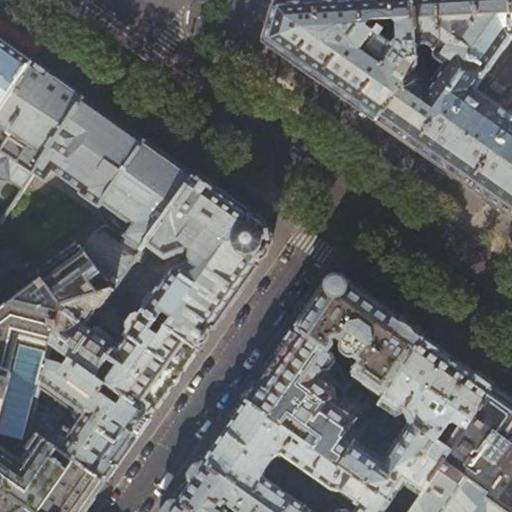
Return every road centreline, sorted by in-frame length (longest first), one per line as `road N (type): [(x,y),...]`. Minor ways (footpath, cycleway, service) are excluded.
road 1 (residential): [(353,192),(127,511)]
road 2 (tertiary): [(511,304),(353,192)]
road 3 (tertiary): [(353,192),(200,83)]
road 4 (tertiary): [(49,0),(162,78),(200,83)]
road 5 (tertiary): [(200,83),(181,50),(110,0)]
